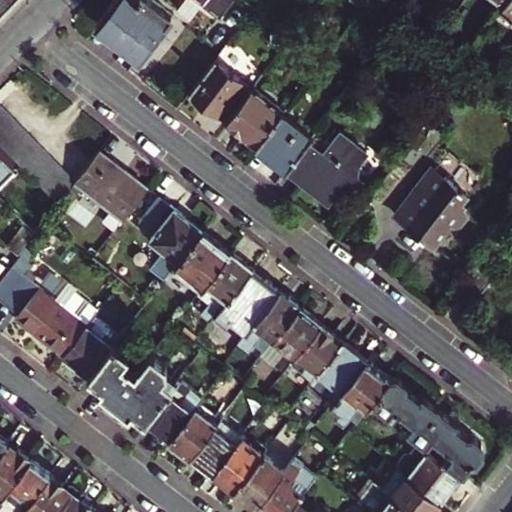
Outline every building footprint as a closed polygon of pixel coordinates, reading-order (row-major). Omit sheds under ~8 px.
[(0,0),(0,11),(7,5),(11,0),(0,0)] [(113,0),(99,19),(142,52),(174,12),(158,0),(113,0)] [(208,4),(222,15),(233,0),(205,0),(204,2),(208,4)] [(511,0),(506,0),(503,5),(511,11),(511,0)] [(191,91),(227,119),(252,86),(216,58),(191,91)] [(258,143),(285,108),(254,84),(252,86),(227,119),(258,143)] [(77,178),(0,102),(0,140),(16,157),(60,200),(77,178)] [(288,166),(311,137),(316,130),(286,107),(285,108),(258,143),(288,166)] [(325,147),(311,137),(288,166),(330,199),(342,183),(360,179),(360,160),(371,147),(342,124),(325,147)] [(0,173),(16,157),(0,140),(0,173)] [(124,216),(148,185),(101,147),(77,178),(124,216)] [(466,204),(461,200),(467,192),(433,165),(396,212),(435,243),(454,220),(458,222),(463,222),(468,215),(468,210),(464,207),(466,204)] [(151,237),(179,259),(203,228),(160,194),(139,220),(154,232),(151,237)] [(7,246),(18,255),(35,232),(24,224),(7,246)] [(203,284),(206,281),(231,249),(203,228),(179,259),(176,263),(203,284)] [(208,323),(216,313),(253,266),(231,249),(206,281),(218,290),(201,310),(201,311),(204,313),(200,317),(208,323)] [(200,288),(203,284),(176,263),(173,267),(200,288)] [(232,318),(247,330),(280,288),(253,266),(216,313),(229,323),(232,318)] [(17,316),(64,353),(88,322),(89,321),(99,308),(76,290),(66,303),(23,270),(5,292),(23,307),(17,316)] [(459,299),(471,307),(492,280),(481,271),(459,299)] [(201,310),(218,290),(206,281),(203,284),(200,288),(190,301),(201,310)] [(265,328),(275,336),(300,303),(280,288),(247,330),(240,339),(251,347),(256,340),(265,328)] [(293,357),(298,351),(322,320),(300,303),(275,336),(272,340),(284,349),(293,357)] [(304,368),(313,375),(344,337),(322,320),(298,351),(310,360),(305,366),(304,368)] [(64,353),(91,374),(114,343),(115,342),(122,333),(115,328),(107,338),(88,322),(64,353)] [(134,407),(148,418),(182,376),(205,346),(196,339),(174,322),(142,363),(136,371),(125,361),(130,354),(115,342),(114,343),(91,374),(103,384),(100,388),(130,412),(134,407)] [(265,347),(272,340),(275,336),(265,328),(256,340),(265,347)] [(310,379),(335,398),(367,355),(344,337),(313,375),(310,379)] [(263,351),(274,361),(284,349),(272,340),(265,347),(263,351)] [(305,366),(310,360),(298,351),(293,357),(305,366)] [(368,404),(372,400),(392,374),(391,374),(367,355),(335,398),(332,401),(339,406),(336,410),(344,416),(350,408),(359,397),(368,404)] [(470,435),(455,423),(457,420),(425,395),(422,398),(407,386),(406,381),(397,374),(392,374),(372,400),(392,415),(397,408),(404,413),(413,420),(408,428),(419,436),(430,445),(436,438),(443,444),(451,450),(445,457),(463,471),(473,458),(478,457),(486,448),(485,442),(476,435),(470,435)] [(148,418),(172,437),(198,403),(201,399),(202,397),(192,389),(194,386),(182,376),(148,418)] [(202,397),(205,394),(194,386),(192,389),(202,397)] [(360,416),(368,404),(359,397),(350,408),(360,416)] [(219,420),(222,416),(201,399),(198,403),(219,420)] [(172,437),(193,454),(219,420),(198,403),(172,437)] [(399,421),(408,428),(413,420),(404,413),(399,421)] [(193,454),(215,470),(243,434),(245,432),(224,415),(222,416),(219,420),(193,454)] [(399,439),(410,448),(419,436),(408,428),(399,439)] [(0,451),(10,438),(0,430),(0,451)] [(0,496),(32,455),(18,444),(22,439),(14,433),(10,438),(0,451),(0,496)] [(215,470),(237,487),(265,452),(268,447),(251,433),(247,438),(243,434),(215,470)] [(466,473),(463,471),(445,457),(437,451),(430,445),(419,436),(410,448),(404,450),(397,458),(398,464),(442,498),(453,483),(456,486),(466,473)] [(437,451),(445,457),(451,450),(443,444),(437,451)] [(237,487),(258,505),(286,469),(265,452),(237,487)] [(19,511),(20,511),(24,506),(52,470),(32,455),(0,496),(0,511),(19,511)] [(267,511),(287,511),(302,493),(317,473),(296,457),(286,469),(258,505),(267,511)] [(418,511),(431,511),(442,498),(398,464),(382,484),(418,511)] [(54,511),(76,485),(67,478),(65,481),(52,470),(24,506),(31,511),(54,511)] [(377,511),(418,511),(382,484),(375,479),(360,499),(370,507),(377,511)] [(89,511),(96,504),(82,494),(84,491),(76,485),(54,511),(89,511)] [(328,511),(302,493),(287,511),(328,511)]
